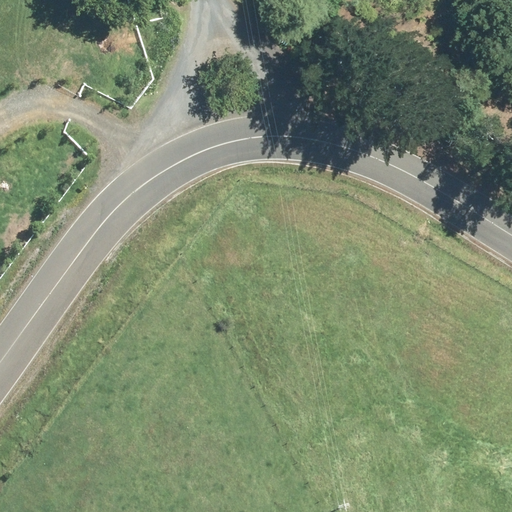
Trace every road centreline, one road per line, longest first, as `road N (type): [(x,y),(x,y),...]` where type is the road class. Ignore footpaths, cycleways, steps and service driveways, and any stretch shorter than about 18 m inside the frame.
road 1 (unclassified): [(235,135),(190,149),(149,176),(0,355)]
road 2 (unclassified): [(511,234),(365,154),(316,138),(235,135)]
road 3 (unclassified): [(235,135),(206,0)]
